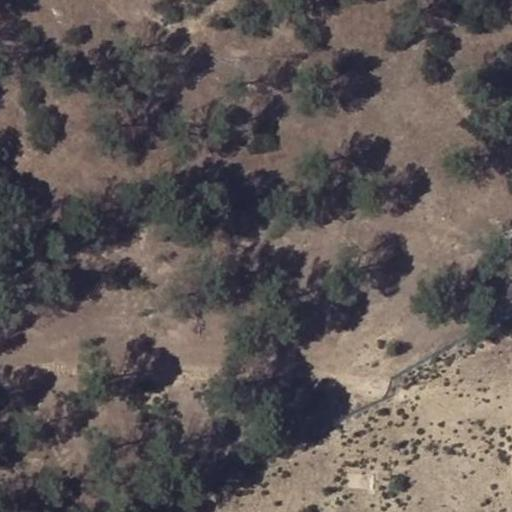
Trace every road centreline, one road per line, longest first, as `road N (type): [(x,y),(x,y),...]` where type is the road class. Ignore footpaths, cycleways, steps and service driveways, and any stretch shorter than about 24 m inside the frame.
road 1 (track): [(0,370),(66,359),(343,373),(380,366),(460,315),(511,256)]
road 2 (track): [(0,385),(21,395),(126,511)]
